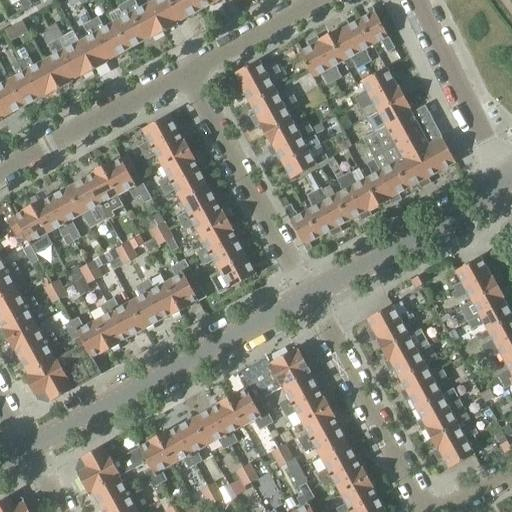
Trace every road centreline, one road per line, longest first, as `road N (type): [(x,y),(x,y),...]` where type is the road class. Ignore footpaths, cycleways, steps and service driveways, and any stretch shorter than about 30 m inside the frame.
road 1 (tertiary): [(25,451),(308,298)]
road 2 (residential): [(308,298),(186,75)]
road 3 (residential): [(427,511),(308,298)]
road 4 (tertiary): [(308,298),(508,182)]
road 5 (residential): [(0,177),(186,75)]
road 6 (residential): [(508,182),(417,0)]
road 7 (residential): [(186,75),(323,0)]
